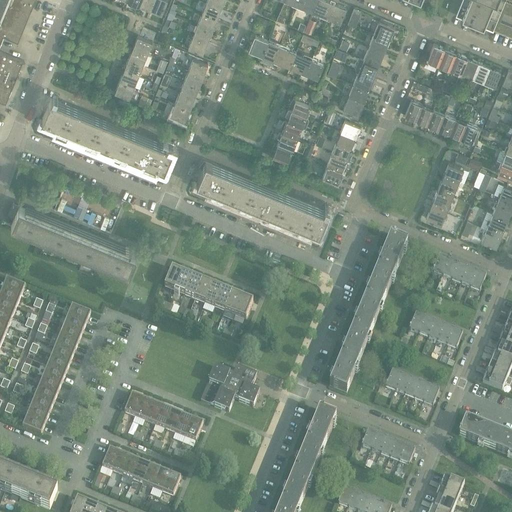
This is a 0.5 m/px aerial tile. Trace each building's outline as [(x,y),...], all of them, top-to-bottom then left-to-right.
[(0,0),(0,101),(6,104),(11,90),(23,62),(23,61),(0,51),(0,44),(3,37),(6,38),(9,32),(11,27),(13,21),(15,16),(18,11),(20,5),(18,4),(19,0),(0,0)] [(28,0),(25,7),(32,10),(35,0),(28,0)] [(153,0),(140,0),(139,5),(150,9),(153,0)] [(167,0),(153,0),(150,9),(162,14),(167,0)] [(207,0),(206,3),(221,9),(224,0),(207,0)] [(301,0),(298,0),(296,5),(312,12),(317,0),(304,0),(304,1),(301,0)] [(330,1),(326,0),(317,0),(312,12),(328,18),(331,12),(326,10),(330,1)] [(461,0),(460,5),(488,17),(492,7),(475,0),(461,0)] [(331,12),(328,18),(340,23),(346,8),(330,1),(326,10),(331,12)] [(206,3),(202,14),(217,20),(221,9),(206,3)] [(20,5),(18,11),(29,15),(32,10),(25,7),(20,5)] [(460,5),(456,16),(483,27),(488,17),(460,5)] [(354,7),(349,23),(357,26),(363,10),(354,7)] [(18,11),(15,16),(27,21),(29,15),(18,11)] [(197,25),(212,31),(217,20),(202,14),(197,25)] [(15,16),(13,21),(25,26),(27,21),(15,16)] [(13,21),(11,27),(23,32),(25,26),(13,21)] [(379,21),(373,35),(388,41),(393,27),(379,21)] [(197,25),(193,36),(208,42),(212,31),(197,25)] [(11,27),(9,32),(20,37),(23,32),(11,27)] [(9,32),(6,38),(18,43),(20,37),(9,32)] [(315,50),(319,39),(303,34),(300,45),(315,50)] [(384,51),(388,41),(373,35),(367,50),(375,53),(376,48),(384,51)] [(138,36),(133,47),(148,53),(152,42),(138,36)] [(203,53),(208,42),(193,36),(188,47),(203,53)] [(249,50),(262,56),(268,41),(255,36),(249,50)] [(348,49),(350,41),(342,40),(341,48),(348,49)] [(280,46),(268,41),(262,56),(279,63),(282,54),(277,52),(280,46)] [(427,59),(439,64),(446,49),(433,44),(427,59)] [(279,63),(290,67),(296,53),(280,46),(277,52),(282,54),(279,63)] [(133,47),(128,59),(143,65),(148,53),(133,47)] [(367,50),(363,60),(378,66),(384,51),(376,48),(375,53),(367,50)] [(336,56),(345,60),(348,53),(339,49),(336,56)] [(457,53),(446,49),(439,64),(450,68),(457,53)] [(312,59),(296,53),(290,67),(301,72),(305,63),(309,65),(312,59)] [(468,58),(457,53),(450,68),(461,73),(468,58)] [(363,60),(359,58),(355,68),(359,70),(357,74),(365,78),(366,74),(373,77),(378,66),(363,60)] [(479,62),(468,58),(461,73),(472,77),(479,62)] [(139,76),(143,65),(128,59),(124,70),(139,76)] [(193,59),(188,70),(203,76),(208,65),(193,59)] [(323,64),(312,59),(309,65),(305,63),(301,72),(317,79),(323,64)] [(332,62),(329,75),(337,76),(340,64),(332,62)] [(490,67),(479,62),(472,77),(483,82),(490,67)] [(501,71),(490,67),(483,82),(495,87),(501,71)] [(134,87),(139,76),(124,70),(119,81),(134,87)] [(188,70),(184,81),(199,87),(203,76),(188,70)] [(357,74),(353,85),(368,91),(373,77),(366,74),(365,78),(357,74)] [(129,98),(134,87),(119,81),(115,92),(129,98)] [(194,98),(199,87),(184,81),(179,92),(194,98)] [(363,102),(368,91),(353,85),(347,100),(354,103),(356,99),(363,102)] [(497,114),(509,91),(503,88),(491,111),(497,114)] [(179,92),(175,103),(190,109),(194,98),(179,92)] [(42,119),(92,139),(165,169),(170,157),(175,157),(176,149),(57,100),(59,95),(54,93),(52,98),(50,97),(45,104),(47,106),(42,119)] [(354,103),(347,100),(343,111),(357,117),(363,102),(356,99),(354,103)] [(487,116),(492,101),(487,99),(482,114),(487,116)] [(295,100),(290,111),(305,117),(310,106),(295,100)] [(417,119),(423,104),(411,100),(405,114),(417,119)] [(190,109),(175,103),(170,115),(185,121),(190,109)] [(417,119),(428,124),(434,109),(423,104),(417,119)] [(434,109),(428,124),(439,128),(445,113),(434,109)] [(301,128),(303,129),(305,128),(309,120),(308,118),(305,117),(290,111),(286,122),(301,128)] [(439,128),(450,132),(456,118),(445,113),(439,128)] [(456,118),(450,132),(461,137),(467,122),(456,118)] [(345,120),(340,132),(355,138),(360,126),(345,120)] [(296,139),(301,128),(286,122),(281,133),(296,139)] [(478,127),(467,122),(461,137),(472,141),(478,127)] [(340,132),(336,143),(351,149),(355,138),(340,132)] [(292,150),(296,139),(281,133),(277,144),(292,150)] [(336,143),(331,154),(346,160),(351,149),(336,143)] [(287,162),(292,150),(277,144),(272,156),(287,162)] [(511,153),(506,151),(501,162),(511,166),(511,153)] [(456,160),(466,163),(469,156),(459,152),(456,160)] [(331,154),(327,165),(342,171),(346,160),(331,154)] [(472,157),(469,165),(479,169),(482,161),(472,157)] [(197,182),(304,226),(320,233),(325,220),(328,221),(330,212),(328,211),(330,207),(325,205),(323,209),(202,160),(198,167),(202,170),(197,182)] [(511,180),(511,166),(501,162),(496,174),(511,180)] [(448,163),(442,179),(449,182),(451,178),(459,181),(463,169),(448,163)] [(337,183),(342,171),(327,165),(322,176),(337,183)] [(475,186),(488,189),(492,175),(479,171),(475,186)] [(442,179),(437,190),(452,196),(459,181),(451,178),(449,182),(442,179)] [(511,188),(504,185),(499,197),(505,200),(503,205),(511,208),(511,188)] [(445,213),(452,196),(437,190),(433,202),(440,205),(438,210),(445,213)] [(508,219),(511,208),(503,205),(505,200),(499,197),(493,213),(508,219)] [(440,205),(433,202),(426,219),(441,225),(445,213),(438,210),(440,205)] [(129,273),(136,255),(19,207),(18,209),(12,206),(9,215),(14,218),(11,225),(129,273)] [(503,231),(508,219),(493,213),(486,230),(492,232),(494,227),(503,231)] [(492,232),(486,230),(481,241),(496,247),(503,231),(494,227),(492,232)] [(390,238),(378,268),(395,274),(407,245),(395,240),(395,239),(393,238),(393,239),(390,238)] [(442,278),(449,262),(439,258),(434,270),(433,270),(432,271),(433,272),(432,274),(442,278)] [(442,278),(452,282),(458,266),(449,262),(442,278)] [(467,269),(458,266),(452,282),(461,285),(467,269)] [(378,268),(366,297),(383,304),(395,274),(378,268)] [(477,273),(467,269),(461,285),(470,289),(477,273)] [(172,270),(164,288),(175,293),(182,274),(172,270)] [(486,277),(477,273),(470,289),(479,293),(486,277)] [(182,274),(175,293),(185,297),(192,278),(182,274)] [(192,278),(185,297),(195,301),(202,282),(192,278)] [(2,291),(21,298),(25,288),(6,280),(2,291)] [(202,282),(195,301),(205,305),(212,286),(202,282)] [(212,286),(205,305),(215,309),(222,290),(212,286)] [(222,290),(215,309),(225,313),(232,294),(222,290)] [(0,295),(0,301),(17,308),(21,298),(2,291),(0,295)] [(225,313),(223,317),(233,321),(235,317),(242,299),(232,294),(225,313)] [(383,304),(366,297),(354,327),(371,334),(383,304)] [(242,299),(235,317),(245,321),(253,303),(242,299)] [(17,308),(0,301),(0,313),(13,318),(17,308)] [(91,315),(72,307),(68,318),(86,325),(91,315)] [(13,318),(0,313),(0,324),(9,328),(13,318)] [(418,335),(425,319),(415,315),(410,327),(409,329),(410,329),(409,331),(418,335)] [(63,328),(82,335),(86,325),(68,318),(63,328)] [(418,335),(428,339),(434,323),(425,319),(418,335)] [(444,327),(434,323),(428,339),(437,343),(444,327)] [(9,328),(0,324),(0,336),(4,338),(9,328)] [(511,326),(507,324),(504,332),(503,334),(511,338),(511,326)] [(354,327),(341,357),(359,364),(371,334),(354,327)] [(437,343),(447,347),(453,331),(444,327),(437,343)] [(82,335),(63,328),(59,338),(78,345),(82,335)] [(456,350),(463,334),(453,331),(447,347),(456,350)] [(511,338),(503,334),(502,337),(499,344),(511,349),(511,338)] [(74,355),(78,345),(59,338),(55,348),(74,355)] [(511,349),(499,344),(495,352),(495,354),(511,361),(511,349)] [(74,355),(55,348),(51,357),(70,365),(74,355)] [(511,361),(495,354),(494,357),(491,364),(510,372),(511,368),(511,361)] [(66,375),(70,365),(51,357),(47,368),(66,375)] [(359,364),(341,357),(329,387),(332,388),(332,389),(333,390),(334,389),(346,394),(359,364)] [(491,364),(487,372),(486,374),(510,384),(511,381),(507,379),(510,372),(491,364)] [(66,375),(47,368),(43,378),(62,385),(66,375)] [(207,387),(201,402),(210,406),(210,405),(214,406),(213,408),(214,408),(221,410),(225,412),(229,414),(229,413),(232,406),(235,399),(238,401),(238,402),(239,403),(239,402),(249,407),(253,408),(256,401),(259,393),(250,389),(252,386),(253,386),(257,377),(236,369),(233,377),(229,375),(230,374),(229,374),(215,368),(214,369),(215,369),(210,379),(208,383),(209,384),(208,387),(207,387)] [(385,389),(395,392),(401,376),(392,373),(387,385),(386,385),(386,386),(385,389)] [(486,374),(486,376),(482,385),(502,393),(505,386),(509,387),(510,384),(486,374)] [(395,392),(404,396),(411,380),(401,376),(395,392)] [(58,395),(62,385),(43,378),(39,388),(58,395)] [(404,396),(414,400),(420,384),(411,380),(404,396)] [(414,400),(423,404),(430,388),(420,384),(414,400)] [(58,395),(39,388),(35,398),(53,405),(58,395)] [(433,408),(439,392),(430,388),(423,404),(433,408)] [(132,395),(124,414),(135,418),(142,400),(132,395)] [(49,415),(53,405),(35,398),(31,408),(49,415)] [(142,400),(135,418),(145,422),(152,404),(142,400)] [(152,404),(145,422),(155,426),(162,408),(152,404)] [(49,415),(31,408),(27,418),(45,425),(49,415)] [(162,408),(155,426),(165,431),(172,412),(162,408)] [(172,412),(165,431),(175,435),(182,416),(172,412)] [(322,413),(319,412),(307,442),(324,449),(336,419),(324,414),(324,413),(322,412),(322,413)] [(182,416),(175,435),(185,439),(192,420),(182,416)] [(45,425),(27,418),(22,428),(41,436),(45,425)] [(495,432),(488,429),(465,419),(460,432),(459,434),(458,437),(488,449),(495,432)] [(192,420),(185,439),(195,443),(203,424),(192,420)] [(361,448),(371,452),(378,436),(368,432),(363,444),(362,444),(362,445),(362,446),(361,448)] [(511,438),(495,432),(488,449),(511,458),(511,438)] [(378,436),(371,452),(380,456),(387,440),(378,436)] [(387,440),(380,456),(390,459),(396,443),(387,440)] [(324,449),(307,442),(295,472),(312,479),(324,449)] [(396,443),(390,459),(399,463),(405,447),(396,443)] [(405,447),(399,463),(408,467),(415,451),(405,447)] [(112,473),(120,454),(109,450),(102,469),(112,473)] [(122,477),(130,458),(120,454),(112,473),(122,477)] [(132,481),(140,462),(130,458),(122,477),(132,481)] [(140,462),(132,481),(142,485),(150,467),(140,462)] [(150,467),(142,485),(152,489),(160,471),(150,467)] [(0,468),(0,490),(50,510),(57,492),(0,468)] [(162,493),(170,475),(160,471),(152,489),(162,493)] [(312,479),(295,472),(282,501),(300,508),(312,479)] [(170,475),(162,493),(173,498),(181,479),(170,475)] [(460,496),(464,486),(444,478),(441,486),(440,488),(460,496)] [(440,488),(439,490),(436,498),(456,506),(460,496),(440,488)] [(355,493),(344,489),(339,501),(338,503),(339,503),(338,505),(348,509),(355,493)] [(357,511),(364,497),(355,493),(348,509),(354,511),(357,511)] [(368,511),(373,501),(364,497),(357,511),(368,511)] [(436,498),(432,506),(432,508),(440,511),(453,511),(456,506),(436,498)] [(84,511),(88,505),(77,500),(72,511),(84,511)] [(298,511),(300,508),(282,501),(278,511),(298,511)] [(379,511),(382,504),(373,501),(368,511),(379,511)]
